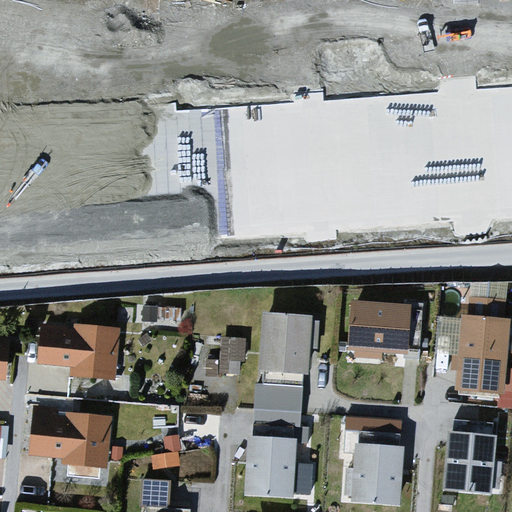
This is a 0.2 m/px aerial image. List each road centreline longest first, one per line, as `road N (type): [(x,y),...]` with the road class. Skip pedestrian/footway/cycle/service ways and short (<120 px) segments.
road 1 (motorway): [(511,105),(0,144)]
road 2 (unclassified): [(511,253),(0,291)]
road 3 (motorway): [(0,218),(511,184)]
